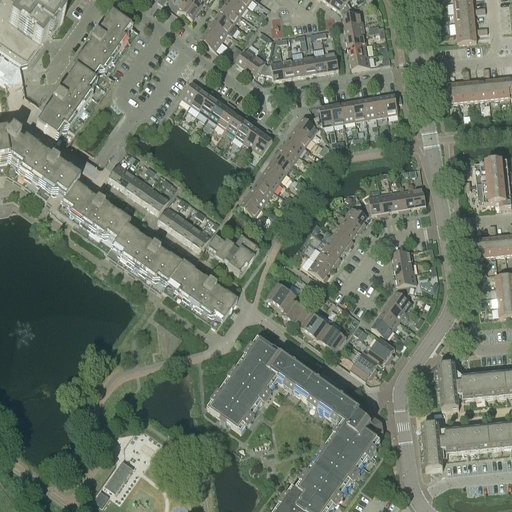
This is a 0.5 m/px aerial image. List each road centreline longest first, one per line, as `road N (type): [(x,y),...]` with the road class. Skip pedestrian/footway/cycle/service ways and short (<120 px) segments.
road 1 (residential): [(418,71),(257,101),(190,54)]
road 2 (residential): [(418,503),(400,399),(444,324)]
road 3 (residential): [(190,54),(143,118),(116,97),(161,33)]
road 4 (residential): [(446,228),(418,71)]
road 5 (residential): [(371,308),(348,291),(382,241),(446,228)]
